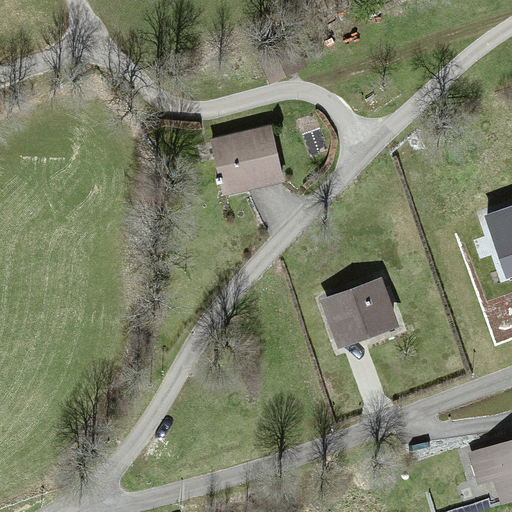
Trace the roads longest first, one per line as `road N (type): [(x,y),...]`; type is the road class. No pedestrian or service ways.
road 1 (residential): [(97,499),(361,152)]
road 2 (residential): [(97,499),(176,489),(511,376)]
road 3 (residential): [(90,39),(150,101),(177,115),(292,96),(317,103),(361,152)]
road 4 (residential): [(361,152),(511,25)]
road 5 (track): [(317,103),(340,82),(495,36)]
